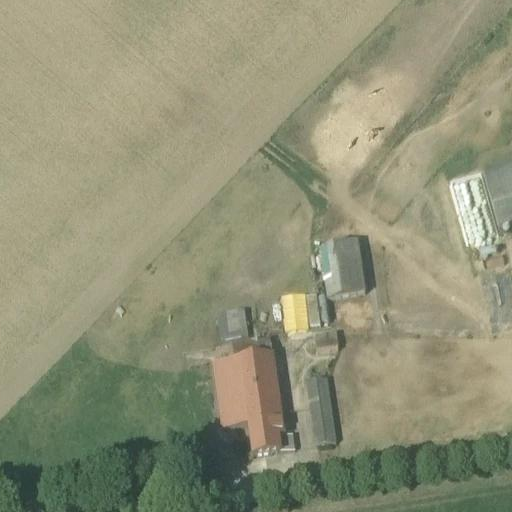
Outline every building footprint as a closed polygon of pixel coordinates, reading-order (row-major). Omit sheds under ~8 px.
[(511,166),(484,174),(500,232),(511,228),(511,166)] [(270,293),(272,221),(240,221),(239,292),(270,293)] [(357,243),(317,249),(322,282),(325,282),(329,302),(365,296),(357,243)] [(301,298),(282,299),(284,323),(302,323),(301,298)] [(222,348),(249,344),(245,312),(217,316),(222,348)] [(337,334),(316,338),(318,355),(339,352),(337,334)] [(285,438),(272,356),(214,365),(224,431),(250,428),(255,459),(282,455),(279,439),(285,438)] [(317,448),(337,445),(327,381),(307,384),(317,448)]
